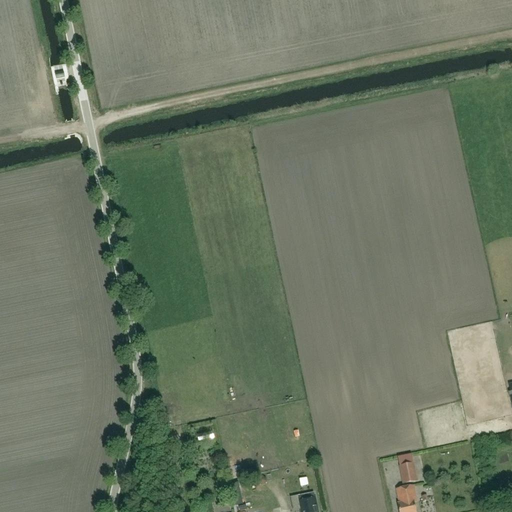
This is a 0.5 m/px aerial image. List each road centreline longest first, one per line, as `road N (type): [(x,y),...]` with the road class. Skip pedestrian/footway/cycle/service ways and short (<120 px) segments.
road 1 (track): [(511,34),(126,110),(90,128),(0,139)]
road 2 (unclassified): [(113,511),(141,365),(63,0)]
